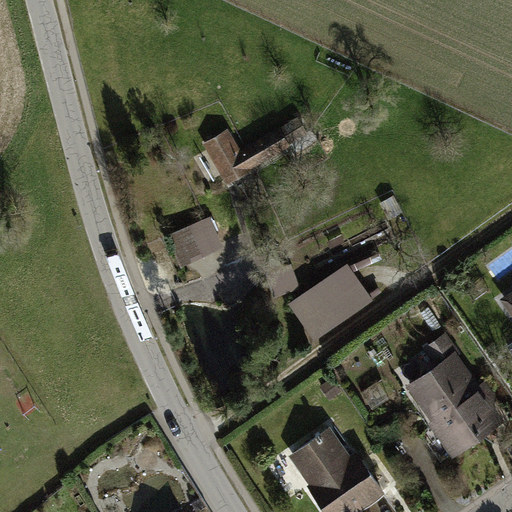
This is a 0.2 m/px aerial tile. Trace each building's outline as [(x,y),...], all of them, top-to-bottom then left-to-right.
[(245,124),(219,140),(247,181),(308,141),(293,119),(257,143),(245,124)] [(215,216),(168,234),(180,265),(227,247),(215,216)] [(310,339),(379,296),(354,257),(309,286),(293,260),(269,275),(310,339)] [(511,288),(499,298),(511,317),(511,288)] [(447,336),(398,370),(455,452),(505,418),(447,336)] [(329,426),(289,455),(330,511),(358,511),(387,492),(357,450),(350,455),(329,426)]
